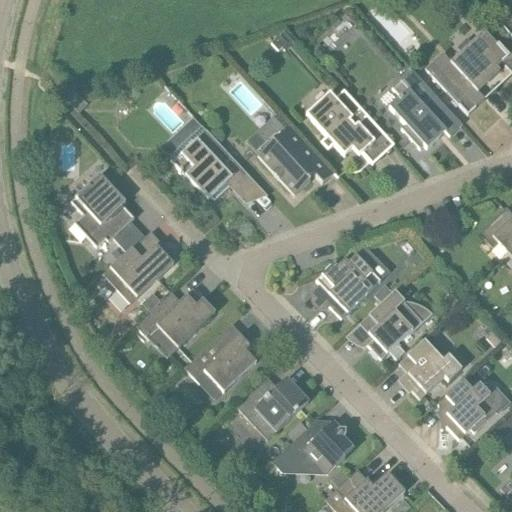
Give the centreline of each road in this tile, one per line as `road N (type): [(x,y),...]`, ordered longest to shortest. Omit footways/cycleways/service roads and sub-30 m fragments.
road 1 (tertiary): [(178,511),(51,366),(0,235)]
road 2 (residential): [(471,511),(255,291),(251,272)]
road 3 (residential): [(511,167),(262,255),(251,272)]
road 4 (unclassified): [(251,272),(216,260),(130,170)]
